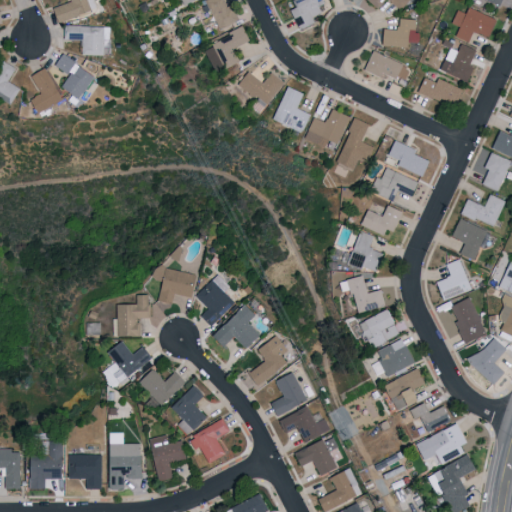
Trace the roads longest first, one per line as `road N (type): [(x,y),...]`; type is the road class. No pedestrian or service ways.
road 1 (residential): [(511,421),(467,399),(451,378),(413,300),(411,275),(511,44)]
road 2 (residential): [(465,142),(290,62),(254,0)]
road 3 (residential): [(295,511),(251,416),(180,338)]
road 4 (residential): [(140,511),(221,487),(268,458)]
